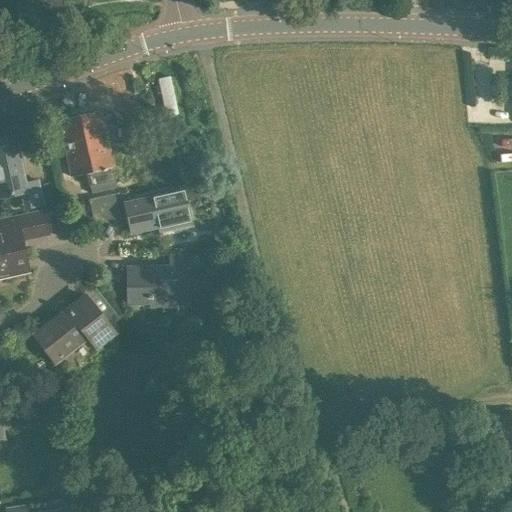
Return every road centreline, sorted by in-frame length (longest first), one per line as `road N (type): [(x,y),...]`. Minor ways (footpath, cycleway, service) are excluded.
road 1 (unclassified): [(511,402),(356,428),(310,421),(199,33)]
road 2 (tertiary): [(511,34),(413,26),(199,33)]
road 3 (tertiary): [(186,34),(0,89)]
